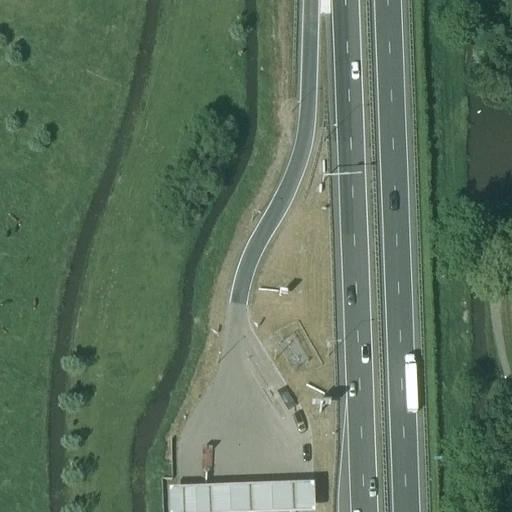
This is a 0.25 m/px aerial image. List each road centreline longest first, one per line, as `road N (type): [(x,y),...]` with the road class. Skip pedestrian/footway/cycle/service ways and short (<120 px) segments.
road 1 (trunk): [(343,0),(361,511)]
road 2 (trunk): [(406,511),(388,0)]
road 3 (trunk): [(309,0),(306,132),(237,305)]
